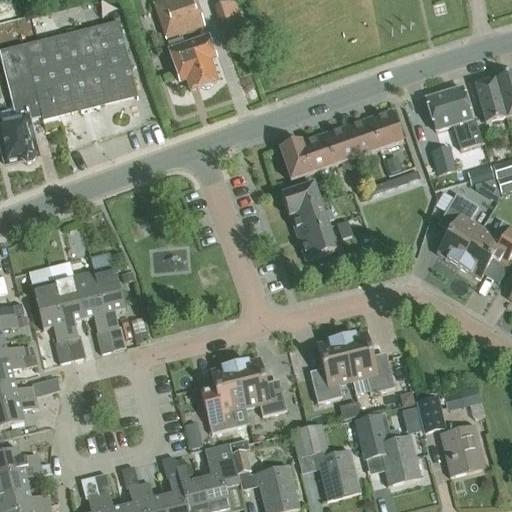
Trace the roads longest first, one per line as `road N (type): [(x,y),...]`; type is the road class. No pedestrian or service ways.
road 1 (tertiary): [(199,150),(511,43)]
road 2 (unclassified): [(69,511),(61,476),(76,385),(95,372),(261,328)]
road 3 (unclassified): [(511,358),(415,299),(383,295),(261,328)]
road 4 (tertiary): [(0,223),(199,150)]
road 5 (unclassified): [(261,328),(199,150)]
road 6 (track): [(205,0),(248,131)]
